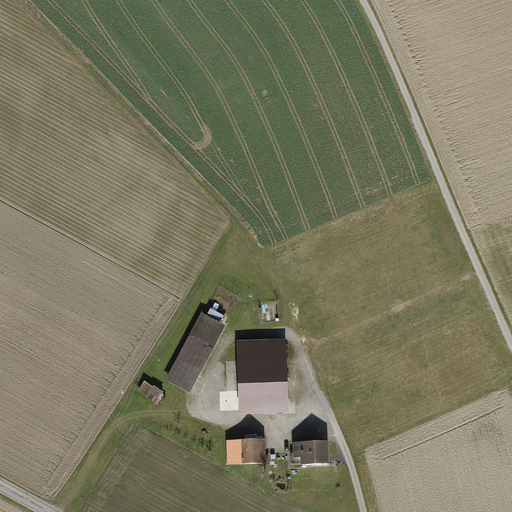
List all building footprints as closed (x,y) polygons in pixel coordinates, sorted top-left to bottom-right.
[(225,315),(217,311),(214,318),(221,322),(225,315)] [(204,315),(169,382),(185,390),(220,324),(204,315)] [(285,343),(253,345),(253,359),(285,358),(285,343)] [(238,345),(241,410),(264,409),(264,403),(287,403),(285,358),(253,359),(253,345),(238,345)] [(152,388),(145,383),(140,390),(147,396),(152,388)] [(229,442),(230,464),(262,463),(261,441),(229,442)] [(291,458),(291,465),(303,464),(303,465),(328,464),(327,443),(295,444),(295,458),(291,458)]
